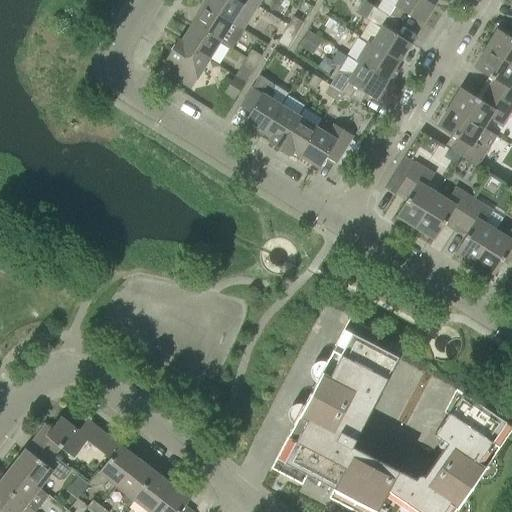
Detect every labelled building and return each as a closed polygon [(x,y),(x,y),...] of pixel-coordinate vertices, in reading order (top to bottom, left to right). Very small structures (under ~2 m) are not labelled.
[(232,23),(232,22),(245,30),(259,6),(249,0),(244,0),(243,3),(238,0),(207,0),(204,5),(232,23)] [(399,62),(411,43),(392,31),(398,21),(390,16),(390,15),(390,16),(374,6),(364,0),(357,12),(370,21),(361,36),(369,41),(372,43),(371,44),(399,62)] [(404,11),(423,23),(435,4),(428,0),(398,0),(395,6),(396,6),(390,15),(390,16),(398,21),(404,11)] [(193,24),(221,41),(233,49),(245,30),(232,22),(232,23),(204,5),(193,24)] [(316,19),(325,25),(330,17),(320,12),(316,19)] [(289,24),(299,30),(304,23),(295,16),(289,24)] [(209,59),(221,41),(193,24),(182,41),(181,42),(209,59)] [(299,30),(289,24),(279,42),(288,47),(299,30)] [(511,37),(498,29),(486,48),(511,63),(511,37)] [(300,45),(314,54),(323,40),(309,31),(300,45)] [(173,76),(192,88),(209,59),(181,42),(182,41),(179,39),(166,59),(179,67),(173,76)] [(360,63),(388,80),(392,74),(396,77),(400,70),(396,67),(399,62),(371,44),(372,43),(369,41),(356,62),(359,64),(360,63)] [(511,63),(486,48),(474,67),(489,76),(483,86),(511,104),(511,63)] [(247,57),(257,64),(262,55),(252,49),(247,57)] [(276,51),(270,60),(280,66),(286,57),(276,51)] [(252,72),(257,64),(247,57),(242,65),(252,72)] [(367,93),(376,99),(388,80),(360,63),(359,64),(356,62),(349,57),(339,72),(331,85),(341,91),(342,91),(361,103),(367,93)] [(282,105),(272,99),(275,93),(274,84),(261,75),(253,87),(252,87),(247,96),(257,102),(245,121),(264,132),(261,136),(262,137),(265,133),(282,105)] [(308,84),(317,89),(323,80),(314,75),(308,84)] [(236,76),(225,93),(235,99),(246,82),(236,76)] [(336,99),(341,91),(331,85),(326,93),(336,99)] [(476,97),(462,88),(450,107),(484,128),(490,117),(503,125),(511,110),(511,104),(483,86),(476,97)] [(271,137),(269,141),(280,148),(300,116),(282,105),(265,133),(271,137)] [(450,107),(438,126),(457,138),(451,149),(460,154),(478,165),(496,135),(484,128),(450,107)] [(301,155),(298,159),(299,160),(302,156),(301,156),(319,128),(300,116),(280,148),(292,155),(294,151),(301,155)] [(337,163),(354,135),(335,123),(328,134),(319,128),(301,156),(302,156),(320,167),(327,157),(337,163)] [(347,168),(361,146),(351,139),(338,161),(347,168)] [(395,194),(406,200),(397,215),(416,227),(437,193),(427,186),(435,173),(415,161),(395,194)] [(416,227),(435,239),(444,225),(454,231),(474,199),(455,187),(448,200),(437,193),(416,227)] [(465,237),(456,252),(475,264),(496,229),(485,223),(493,210),(474,199),(454,231),(465,237)] [(475,264),(494,276),(503,261),(511,266),(511,227),(506,236),(496,229),(475,264)] [(270,472),(271,472),(273,469),(303,484),(308,474),(320,480),(318,484),(320,485),(322,481),(334,487),(329,496),(330,496),(360,511),(377,511),(378,511),(379,511),(455,511),(511,430),(511,425),(457,388),(456,390),(462,394),(435,434),(448,442),(421,482),(376,458),(352,445),(399,356),(376,344),(382,334),(351,318),(353,314),(352,314),(270,472)] [(111,458),(120,445),(88,419),(79,430),(61,416),(52,429),(46,424),(34,440),(54,455),(61,446),(74,456),(87,440),(110,458),(111,458)] [(40,487),(51,473),(59,479),(65,478),(72,469),(54,455),(34,440),(27,449),(27,448),(13,466),(40,487)] [(118,486),(139,458),(121,444),(120,445),(111,458),(110,458),(100,471),(118,486)] [(118,486),(127,493),(122,500),(129,505),(135,499),(156,471),(139,458),(118,486)] [(49,495),(40,487),(13,466),(0,482),(0,483),(36,511),(49,495)] [(151,511),(173,485),(156,471),(135,499),(151,511)] [(73,472),(66,492),(82,497),(88,477),(73,472)] [(0,510),(2,511),(35,511),(36,511),(0,483),(0,510)] [(193,511),(185,505),(191,499),(173,485),(151,511),(193,511)] [(95,511),(97,511),(102,506),(93,499),(88,506),(95,511)]
